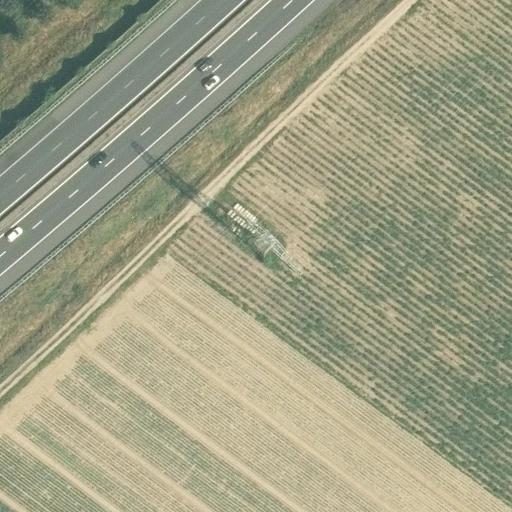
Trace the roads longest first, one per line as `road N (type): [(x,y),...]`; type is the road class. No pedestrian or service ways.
road 1 (track): [(422,0),(0,391)]
road 2 (motorway): [(0,259),(292,0)]
road 3 (motorway): [(220,0),(0,193)]
